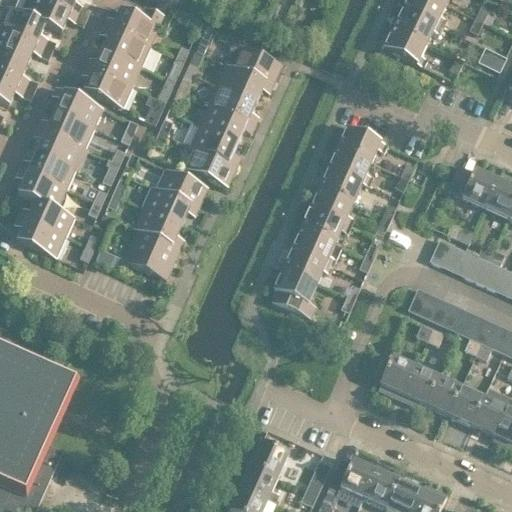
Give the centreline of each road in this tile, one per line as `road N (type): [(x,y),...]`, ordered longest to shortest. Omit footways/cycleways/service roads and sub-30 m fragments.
road 1 (residential): [(121,511),(161,403),(138,329),(25,276)]
road 2 (residential): [(511,499),(267,395)]
road 3 (residential): [(110,0),(67,72),(52,74),(0,191)]
road 4 (residential): [(511,156),(468,148),(346,89)]
